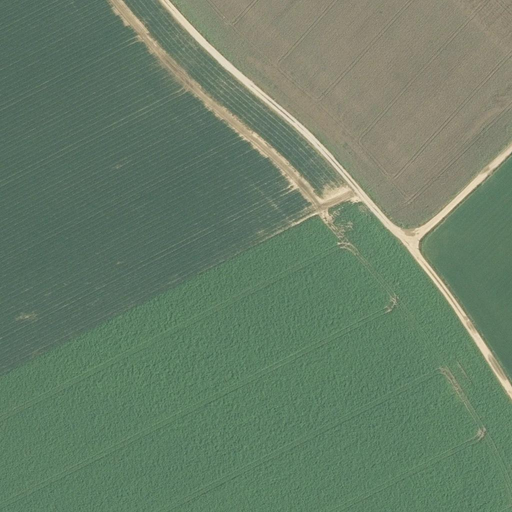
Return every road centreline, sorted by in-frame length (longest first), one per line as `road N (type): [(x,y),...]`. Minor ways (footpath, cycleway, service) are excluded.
road 1 (track): [(408,240),(161,0)]
road 2 (track): [(408,240),(511,394)]
road 3 (track): [(511,147),(408,240)]
